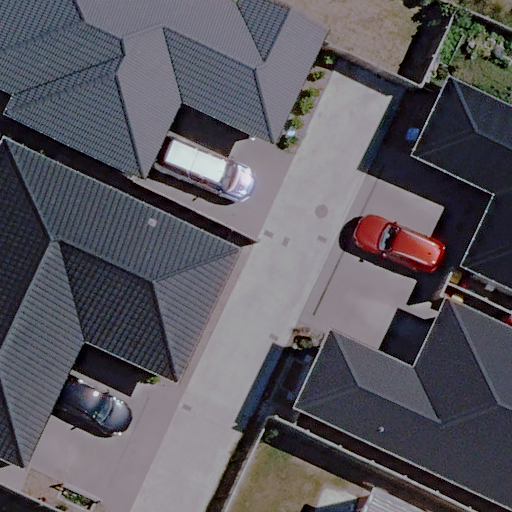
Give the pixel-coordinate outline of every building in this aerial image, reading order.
[(0,0),(0,88),(6,92),(0,105),(0,110),(132,171),(168,93),(264,137),(316,26),(259,0),(229,0),(228,4),(220,0),(0,0)] [(511,114),(439,81),(406,152),(488,189),(454,263),(511,288),(511,114)] [(0,452),(11,457),(70,330),(167,375),(226,247),(0,143),(0,452)] [(320,335),(288,405),(511,507),(511,338),(437,305),(406,373),(320,335)] [(406,511),(362,492),(353,511),(406,511)]
